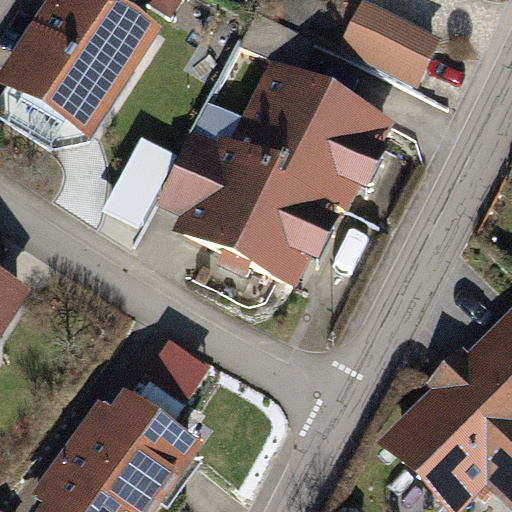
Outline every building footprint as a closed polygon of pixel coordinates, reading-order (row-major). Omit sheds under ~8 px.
[(146,0),(53,0),(0,88),(0,95),(99,155),(165,46),(131,26),(146,0)] [(345,58),(427,94),(451,43),(368,6),(345,58)] [(389,132),(268,76),(233,151),(200,136),(161,218),(184,229),(178,241),(309,302),(389,132)] [(110,218),(145,237),(184,162),(150,144),(110,218)] [(0,356),(31,304),(0,285),(0,356)] [(511,511),(511,315),(378,450),(440,511),(482,511),(493,502),(502,511),(511,511)] [(187,428),(216,368),(173,348),(144,408),(187,428)] [(172,511),(208,460),(113,396),(35,511),(172,511)]
